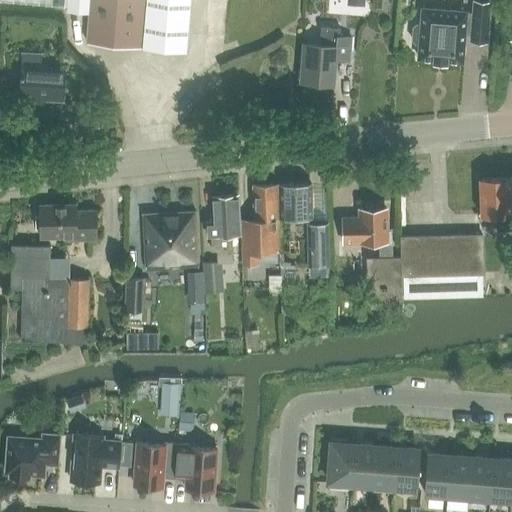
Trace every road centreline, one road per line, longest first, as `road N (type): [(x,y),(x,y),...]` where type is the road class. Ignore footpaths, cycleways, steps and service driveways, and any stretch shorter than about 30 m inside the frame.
road 1 (tertiary): [(0,197),(511,126)]
road 2 (residential): [(285,511),(296,420),(322,400),(511,408)]
